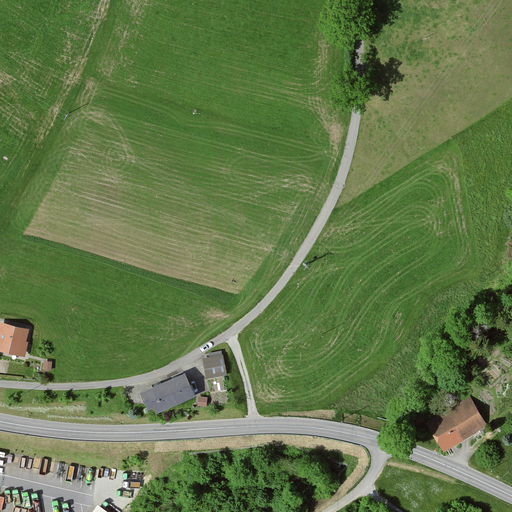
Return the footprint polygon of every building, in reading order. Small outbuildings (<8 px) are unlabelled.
[(29,333),(0,325),(0,352),(23,358),(29,333)] [(223,357),(202,361),(206,380),(227,375),(223,357)] [(193,397),(183,374),(139,392),(149,416),(193,397)] [(206,398),(198,398),(197,407),(205,407),(206,398)] [(470,399),(427,424),(444,453),(487,428),(470,399)] [(111,511),(97,503),(90,511),(111,511)]
